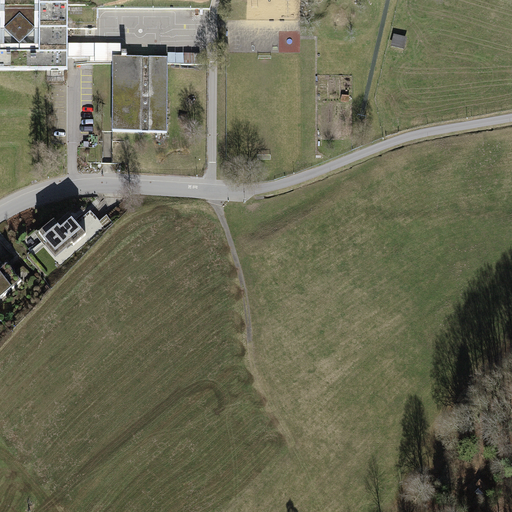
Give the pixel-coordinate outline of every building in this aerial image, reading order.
[(0,0),(0,69),(67,70),(67,58),(68,45),(67,0),(39,0),(39,51),(0,51),(0,0)] [(0,0),(0,51),(39,51),(39,0),(0,0)] [(392,34),(389,45),(404,49),(406,37),(392,34)] [(121,45),(68,45),(67,58),(90,58),(90,63),(112,63),(122,63),(122,58),(121,58),(121,45)] [(167,53),(168,58),(167,63),(200,63),(201,54),(167,53)] [(112,63),(112,133),(167,134),(167,63),(168,58),(126,58),(127,54),(122,54),(122,58),(122,63),(112,63)] [(69,213),(56,223),(57,224),(65,217),(67,220),(70,217),(78,226),(79,225),(69,213)] [(54,221),(39,234),(47,244),(54,251),(67,240),(70,244),(71,243),(73,245),(73,246),(86,235),(78,226),(70,217),(67,220),(65,217),(57,224),(56,223),(54,221)] [(67,250),(73,245),(71,243),(70,244),(67,240),(54,251),(47,244),(45,246),(55,258),(66,248),(67,250)] [(0,263),(0,300),(21,282),(7,265),(4,269),(2,267),(3,266),(0,263)] [(494,486),(485,477),(478,485),(480,488),(476,492),(483,499),(487,494),(494,486)]
